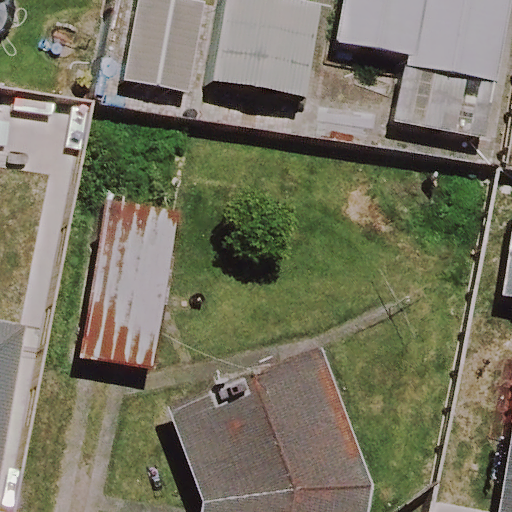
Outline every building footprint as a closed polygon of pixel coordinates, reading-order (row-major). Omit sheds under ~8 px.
[(186,0),(126,0),(112,90),(169,99),(186,0)] [(479,89),(494,0),(330,0),(319,61),(479,89)] [(161,221),(98,210),(71,368),(134,379),(161,221)] [(347,511),(362,409),(186,385),(169,511),(347,511)] [(511,511),(511,469),(457,463),(451,511),(511,511)]
